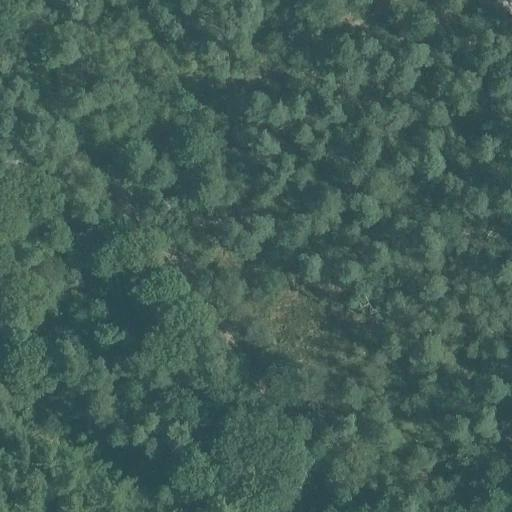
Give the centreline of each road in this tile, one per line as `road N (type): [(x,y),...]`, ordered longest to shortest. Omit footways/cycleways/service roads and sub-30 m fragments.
road 1 (track): [(0,166),(78,164),(121,190),(340,511)]
road 2 (track): [(397,0),(96,170)]
